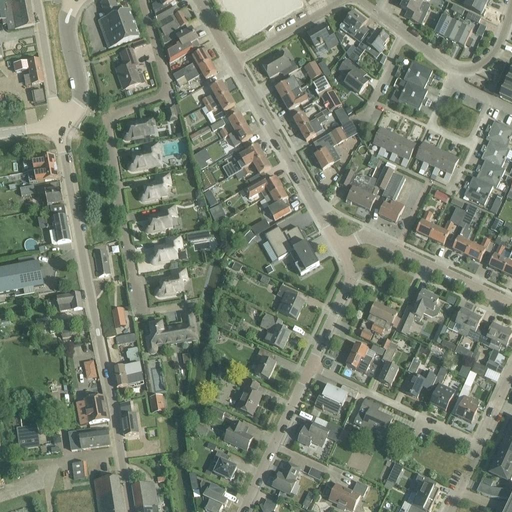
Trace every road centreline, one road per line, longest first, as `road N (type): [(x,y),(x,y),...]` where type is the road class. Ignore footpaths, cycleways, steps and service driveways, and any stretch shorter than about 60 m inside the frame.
road 1 (tertiary): [(129,511),(58,124)]
road 2 (residential): [(142,0),(165,94),(109,124),(140,315)]
road 3 (residential): [(333,242),(234,63)]
road 4 (residential): [(511,308),(394,247),(361,235),(333,242)]
road 5 (residential): [(477,443),(302,364)]
road 6 (residential): [(233,511),(302,364)]
road 7 (tertiary): [(58,124),(73,114),(83,87),(66,26),(73,2)]
road 8 (residential): [(453,85),(431,116),(433,129),(472,145),(490,112)]
road 9 (residential): [(302,364),(337,293),(333,242)]
road 10 (unclassified): [(58,124),(36,0)]
